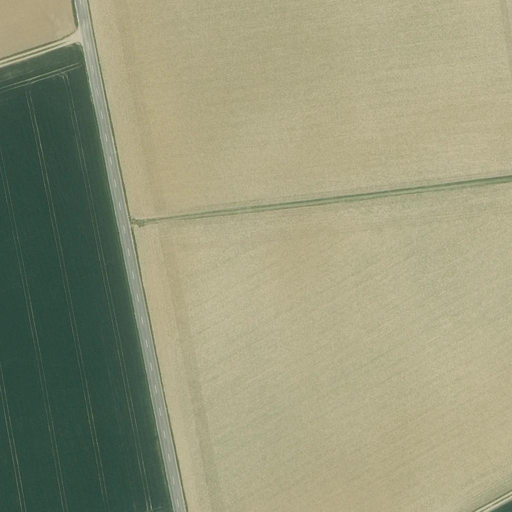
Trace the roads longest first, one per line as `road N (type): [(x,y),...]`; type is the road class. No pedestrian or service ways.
road 1 (tertiary): [(81,0),(179,511)]
road 2 (track): [(511,176),(124,227)]
